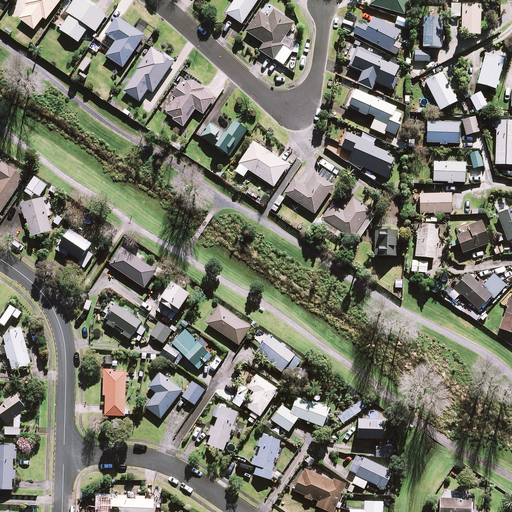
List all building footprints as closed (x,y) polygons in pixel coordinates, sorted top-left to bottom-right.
[(46,20),(48,22),(65,0),(32,0),(28,6),(30,8),(21,20),(36,32),(46,20)] [(87,0),(77,0),(68,14),(72,16),(62,31),(81,44),(91,29),(98,34),(109,18),(97,10),(99,8),(87,0)] [(261,0),(237,0),(228,15),(244,26),(261,0)] [(372,0),(371,6),(405,16),(409,0),(372,0)] [(452,18),(462,18),(462,5),(453,5),(452,18)] [(463,36),(482,36),(482,13),(484,13),(484,6),(463,6),(463,36)] [(261,13),(248,33),(265,45),(261,52),(276,62),(286,47),(283,45),(297,25),(276,11),(271,19),(261,13)] [(360,23),(354,35),(398,56),(403,46),(396,43),(402,32),(374,18),(370,27),(360,23)] [(399,18),(397,26),(410,30),(412,22),(399,18)] [(425,28),(424,49),(443,49),(444,19),(424,18),(423,28),(425,28)] [(108,58),(125,69),(143,42),(147,37),(122,20),(117,21),(107,36),(117,43),(108,58)] [(140,72),(126,93),(142,104),(150,92),(155,95),(177,62),(166,55),(165,57),(154,49),(139,71),(140,72)] [(390,65),(360,51),(353,66),(364,71),(358,85),(373,92),(377,84),(395,92),(400,80),(396,79),(401,68),(391,64),(390,65)] [(416,52),(416,62),(431,63),(432,53),(416,52)] [(506,60),(487,54),(478,85),(497,90),(506,60)] [(444,73),(427,82),(442,111),(459,103),(444,73)] [(178,100),(168,114),(176,119),(174,121),(186,129),(198,111),(206,116),(217,100),(206,92),(207,90),(196,82),(189,83),(187,87),(183,85),(174,98),(178,100)] [(398,109),(357,91),(350,106),(361,111),(360,113),(368,117),(371,116),(377,118),(372,129),(386,136),(387,132),(397,136),(402,125),(399,124),(403,116),(396,113),(398,109)] [(489,107),(482,93),(471,99),(478,113),(489,107)] [(464,122),(467,137),(481,134),(477,118),(464,122)] [(203,138),(231,157),(249,131),(236,122),(227,135),(212,124),(203,138)] [(496,166),(511,166),(511,122),(496,122),(496,131),(497,131),(496,166)] [(429,124),(428,144),(443,144),(443,146),(448,146),(448,144),(460,145),(461,125),(429,124)] [(342,149),(353,154),(349,164),(361,172),(363,169),(388,180),(392,171),(390,170),(394,161),(387,158),(389,155),(374,148),(375,146),(349,134),(342,149)] [(239,165),(275,189),(290,166),(254,143),(239,165)] [(485,168),(481,152),(471,155),(475,170),(485,168)] [(0,214),(24,178),(0,162),(0,156),(1,155),(0,153),(0,214)] [(331,185),(341,171),(328,163),(319,177),(331,185)] [(435,163),(434,183),(449,183),(449,185),(454,185),(454,183),(466,184),(467,164),(435,163)] [(228,174),(219,169),(215,175),(224,180),(228,174)] [(285,194),(316,215),(335,188),(331,185),(319,177),(316,174),(306,188),(295,180),(285,194)] [(40,198),(48,186),(35,177),(25,193),(33,199),(36,195),(40,198)] [(419,213),(433,214),(433,215),(440,215),(440,214),(451,214),(451,195),(419,194),(419,213)] [(48,217),(43,199),(22,204),(26,221),(27,221),(32,238),(52,232),(48,217)] [(322,220),(353,240),(372,212),(353,199),(344,212),(333,205),(322,220)] [(511,208),(497,214),(507,241),(508,240),(511,250),(511,249),(511,208)] [(64,220),(59,215),(53,222),(58,227),(64,220)] [(489,243),(482,223),(464,229),(466,234),(457,237),(463,252),(489,243)] [(415,233),(416,233),(414,257),(435,258),(437,225),(423,224),(415,224),(415,233)] [(387,231),(388,227),(375,226),(373,255),(396,256),(397,231),(387,231)] [(88,251),(92,245),(70,231),(57,252),(67,258),(69,254),(81,262),(88,251)] [(111,266),(145,289),(156,272),(122,249),(111,266)] [(85,269),(94,256),(88,251),(81,262),(79,265),(85,269)] [(427,262),(412,261),(411,271),(426,273),(427,262)] [(466,273),(454,288),(452,290),(459,296),(461,295),(477,310),(491,295),(494,298),(505,286),(491,273),(480,285),(466,273)] [(173,321),(189,296),(171,284),(159,303),(162,305),(158,312),(173,321)] [(500,330),(511,333),(511,298),(510,298),(506,307),(508,308),(500,330)] [(131,340),(142,323),(131,317),(133,314),(130,312),(128,315),(115,306),(106,321),(109,322),(107,325),(115,330),(117,327),(125,332),(123,335),(131,340)] [(207,325),(239,346),(251,327),(219,306),(207,325)] [(152,336),(165,345),(173,332),(159,324),(152,336)] [(13,371),(32,365),(22,329),(3,334),(13,371)] [(212,356),(186,330),(172,344),(199,370),(212,356)] [(256,352),(282,374),(285,370),(296,356),(269,335),(256,352)] [(161,355),(161,356),(173,364),(174,364),(178,366),(184,357),(180,354),(181,353),(168,345),(161,355)] [(105,364),(112,364),(112,367),(118,367),(118,359),(115,359),(115,353),(105,353),(105,364)] [(303,362),(296,356),(285,370),(292,375),(303,362)] [(126,415),(127,374),(113,373),(113,372),(105,372),(104,397),(107,397),(106,417),(126,417),(126,415)] [(161,420),(183,391),(159,373),(148,388),(156,394),(146,408),(161,420)] [(261,416),(279,390),(258,376),(249,389),(255,394),(246,406),(261,416)] [(206,391),(192,382),(182,397),(196,406),(206,391)] [(233,403),(240,408),(246,399),(238,394),(233,403)] [(0,417),(7,426),(28,410),(16,395),(0,407),(0,417)] [(299,419),(323,428),(331,409),(313,402),(312,404),(297,398),(291,412),(290,415),(299,419)] [(366,407),(361,400),(338,417),(343,424),(366,407)] [(273,421),(289,433),(299,419),(290,415),(291,412),(283,406),(273,421)] [(233,427),(239,413),(223,407),(222,411),(219,410),(215,419),(218,420),(215,428),(213,428),(209,437),(212,438),(208,446),(224,452),(225,450),(232,431),(236,432),(237,428),(233,427)] [(359,439),(383,440),(383,420),(359,420),(359,439)] [(281,440),(263,435),(262,439),(260,439),(258,447),(260,448),(257,457),(255,457),(252,465),(257,467),(273,471),(281,440)] [(0,490),(13,491),(14,481),(17,481),(17,472),(14,472),(15,460),(18,461),(18,451),(15,451),(15,447),(0,446),(0,490)] [(377,458),(393,458),(394,447),(377,447),(377,458)] [(369,482),(384,490),(393,472),(365,459),(356,476),(369,482)] [(273,471),(257,467),(254,476),(271,481),(274,471),(273,471)] [(333,482),(305,470),(302,477),(301,476),(295,491),(319,502),(317,507),(327,511),(335,511),(347,486),(334,480),(333,482)] [(369,482),(356,476),(352,484),(365,490),(369,482)] [(113,499),(112,511),(153,511),(154,502),(145,501),(146,498),(136,497),(136,501),(128,501),(128,497),(119,496),(118,499),(113,499)] [(472,511),(473,501),(440,499),(439,511),(472,511)] [(351,511),(350,511),(383,511),(384,503),(365,502),(364,511),(351,511)]
